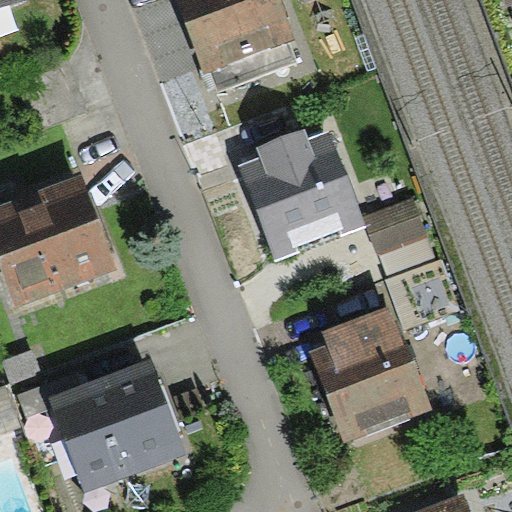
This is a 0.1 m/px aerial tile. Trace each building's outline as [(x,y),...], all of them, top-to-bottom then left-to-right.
[(0,0),(0,8),(19,1),(18,0),(0,0)] [(285,50),(265,0),(156,0),(191,87),(285,50)] [(32,127),(74,111),(56,67),(14,83),(32,127)] [(319,147),(227,183),(259,263),(350,227),(319,147)] [(97,270),(67,194),(0,220),(0,307),(0,308),(97,270)] [(407,214),(364,231),(383,279),(426,262),(407,214)] [(412,401),(380,320),(299,352),(331,433),(412,401)] [(167,446),(139,377),(44,415),(72,484),(167,446)]
